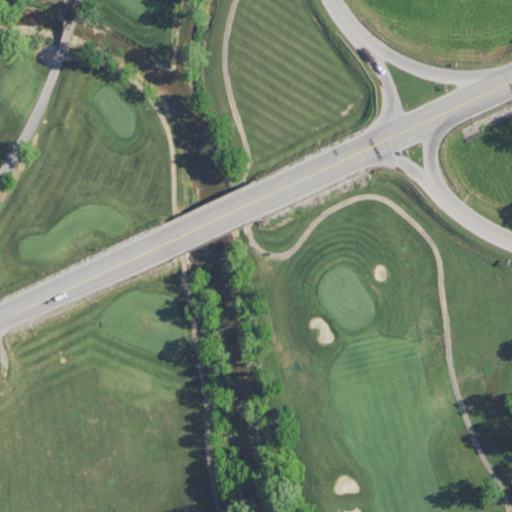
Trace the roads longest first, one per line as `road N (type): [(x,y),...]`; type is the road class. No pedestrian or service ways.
road 1 (primary): [(156,245),(383,144)]
road 2 (residential): [(0,178),(48,93),(79,0)]
road 3 (primary): [(0,317),(156,245)]
road 4 (primary): [(511,79),(383,144)]
road 5 (primary): [(440,195),(434,136),(500,85)]
road 6 (primary): [(500,85),(429,76),(377,52)]
